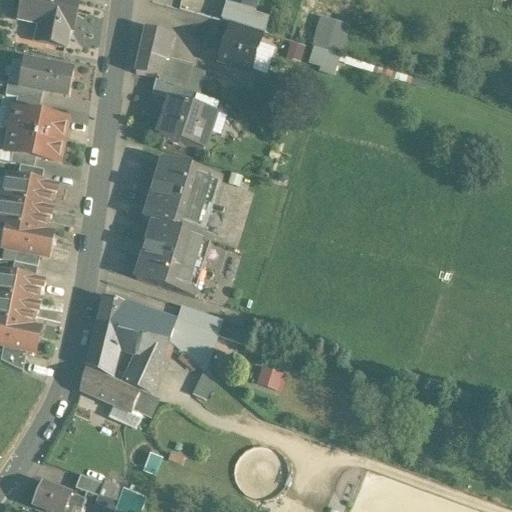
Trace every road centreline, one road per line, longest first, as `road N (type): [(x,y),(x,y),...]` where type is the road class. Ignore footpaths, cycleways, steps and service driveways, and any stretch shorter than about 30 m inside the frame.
road 1 (residential): [(0,488),(68,374),(121,0)]
road 2 (track): [(491,511),(366,465),(212,422),(167,393),(178,362)]
road 3 (track): [(85,273),(309,344)]
